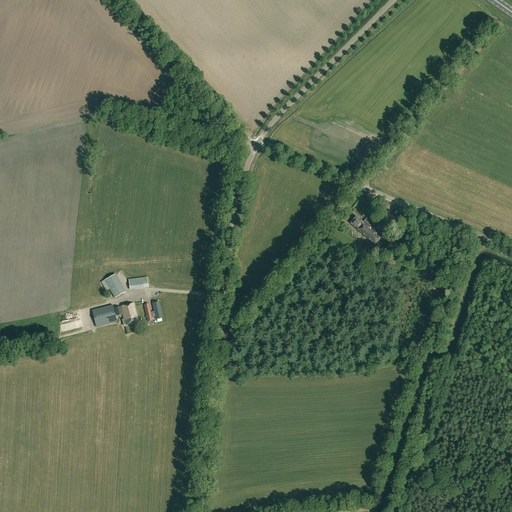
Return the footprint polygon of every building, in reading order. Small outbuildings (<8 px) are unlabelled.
[(375,245),(382,236),(381,236),(382,235),(375,229),(374,230),(371,228),(373,225),(366,219),(363,223),(356,217),(353,220),(350,224),(375,245)] [(105,280),(115,298),(125,292),(115,274),(105,280)] [(148,288),(147,277),(129,279),(130,290),(148,288)] [(159,302),(152,304),(156,320),(162,319),(159,302)] [(121,307),(124,319),(122,320),(123,325),(138,322),(134,304),(121,307)] [(144,305),(148,322),(152,321),(149,304),(144,305)] [(117,322),(113,305),(92,311),(96,327),(117,322)]
